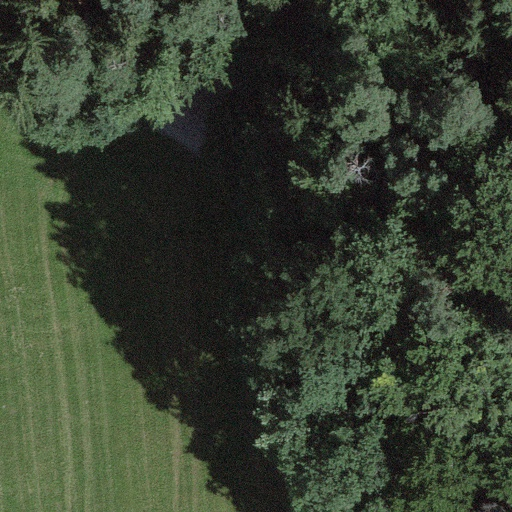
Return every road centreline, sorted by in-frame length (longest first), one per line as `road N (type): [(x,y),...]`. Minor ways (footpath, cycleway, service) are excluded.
road 1 (track): [(204,100),(427,511)]
road 2 (track): [(0,53),(136,103),(204,100),(259,0)]
